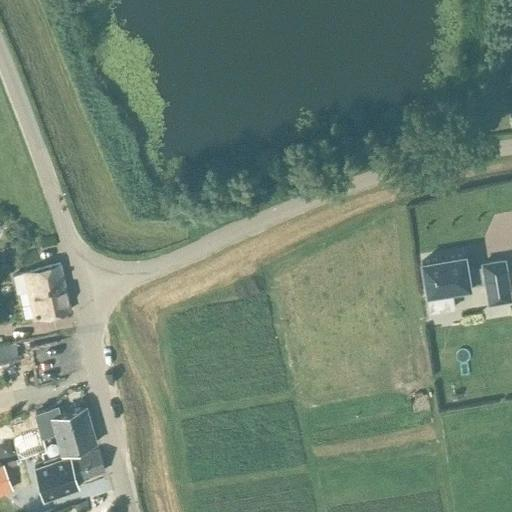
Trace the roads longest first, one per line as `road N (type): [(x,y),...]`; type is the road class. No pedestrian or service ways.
road 1 (unclassified): [(78,288),(147,272),(352,182),(511,147)]
road 2 (tertiary): [(78,288),(56,197),(0,53)]
road 3 (tertiary): [(131,511),(78,288)]
